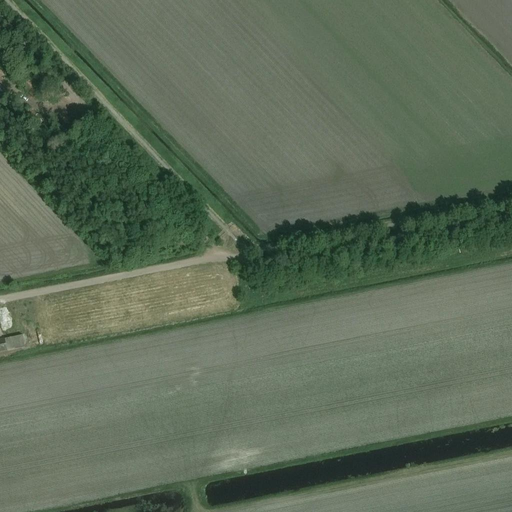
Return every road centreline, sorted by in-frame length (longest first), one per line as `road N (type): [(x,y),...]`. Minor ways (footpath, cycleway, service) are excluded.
road 1 (track): [(0,21),(221,257)]
road 2 (track): [(246,252),(274,261),(511,215)]
road 3 (track): [(0,298),(246,252)]
